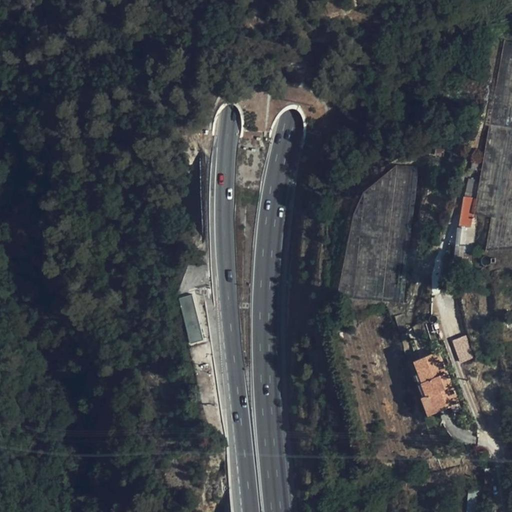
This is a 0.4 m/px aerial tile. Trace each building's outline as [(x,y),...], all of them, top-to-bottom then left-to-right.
[(511,248),(511,40),(508,40),(477,213),(495,216),(494,221),(489,250),(497,249),(511,248)] [(343,292),(349,292),(409,299),(425,162),(403,160),(369,185),(358,212),(350,258),(343,292)] [(463,196),(461,217),(460,224),(457,224),(457,232),(456,232),(454,258),(470,260),(474,216),(476,198),(463,196)] [(460,298),(460,286),(449,286),(450,299),(460,298)] [(192,293),(178,296),(189,341),(203,338),(192,293)] [(474,357),(465,327),(455,329),(459,344),(463,360),(474,357)] [(417,356),(422,368),(423,368),(431,389),(425,392),(430,409),(459,399),(440,347),(417,356)] [(423,368),(422,368),(417,370),(425,392),(431,389),(423,368)] [(496,468),(486,468),(486,482),(497,482),(496,468)] [(470,511),(486,511),(487,483),(472,483),(470,511)]
